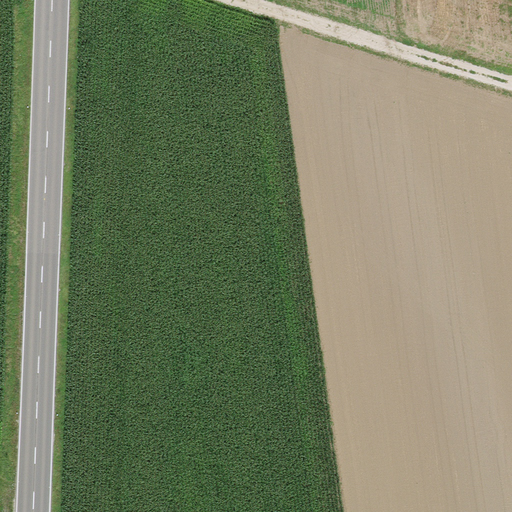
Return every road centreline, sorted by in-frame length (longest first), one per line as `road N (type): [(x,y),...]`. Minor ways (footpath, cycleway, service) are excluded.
road 1 (primary): [(29,511),(47,0)]
road 2 (track): [(511,85),(233,0)]
